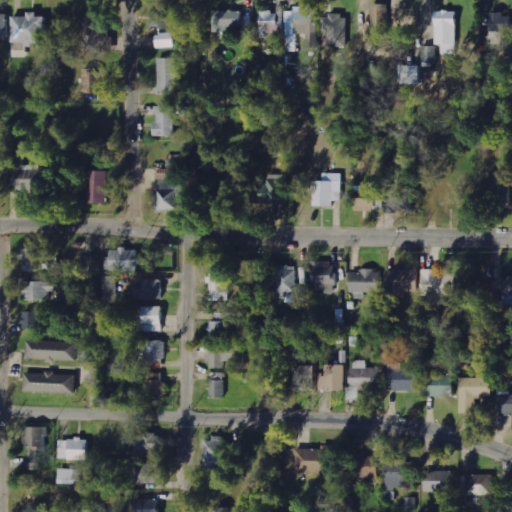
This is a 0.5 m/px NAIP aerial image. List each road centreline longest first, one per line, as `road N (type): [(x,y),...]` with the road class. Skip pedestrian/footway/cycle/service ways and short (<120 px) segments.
road 1 (residential): [(511,453),(366,417),(0,408)]
road 2 (residential): [(511,235),(186,236),(0,222)]
road 3 (residential): [(2,223),(1,511)]
road 4 (residential): [(184,511),(186,236)]
road 5 (residential): [(131,228),(126,0)]
